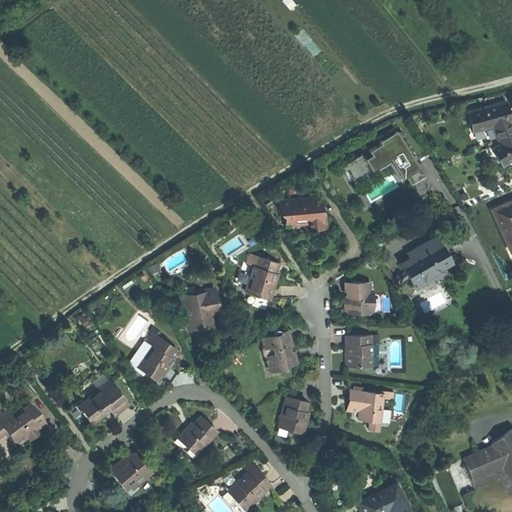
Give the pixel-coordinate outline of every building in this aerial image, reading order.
[(507,121),(510,120),(505,101),(465,112),(471,131),(480,129),(490,126),(507,121)] [(511,132),(507,121),(490,126),(499,141),(511,132)] [(389,159),(399,178),(404,175),(408,183),(422,175),(415,163),(418,161),(401,132),(397,134),(394,129),(377,139),(380,144),(368,151),(370,156),(365,159),(362,155),(341,167),(344,173),(347,172),(352,181),(389,159)] [(511,156),(511,132),(499,141),(488,148),(494,156),(485,161),(491,170),(511,156)] [(480,153),(485,161),(494,156),(488,148),(480,153)] [(395,174),(366,186),(371,198),(400,187),(395,174)] [(284,212),(286,225),(306,222),(307,228),(315,227),(324,226),(322,212),(319,213),(318,206),(315,206),(313,195),(278,200),(280,209),(284,209),(284,212)] [(511,200),(491,209),(509,251),(511,249),(511,200)] [(396,226),(380,237),(384,243),(400,233),(396,226)] [(368,239),(375,249),(384,243),(380,237),(377,233),(368,239)] [(401,264),(413,285),(452,262),(444,249),(436,236),(407,254),(410,259),(401,264)] [(255,254),(246,287),(255,290),(253,294),(269,298),(272,285),(275,276),(271,275),(272,271),(274,271),(277,261),(255,254)] [(344,313),(369,313),(369,310),(369,291),(369,282),(343,281),(343,283),(345,283),(345,292),(347,292),(347,294),(347,296),(344,296),(344,313)] [(214,289),(193,293),(194,297),(184,298),(185,307),(183,307),(188,330),(200,327),(212,325),(210,313),(209,309),(217,307),(214,289)] [(272,333),(272,335),(261,338),(263,345),(261,348),(261,350),(261,353),(262,356),(264,359),(266,359),(267,362),(271,361),(273,371),(284,368),(284,365),(294,362),(289,346),(285,331),(278,332),(277,330),(274,330),(272,331),(272,333)] [(176,348),(152,331),(145,340),(151,344),(137,363),(147,370),(145,373),(158,382),(169,367),(164,363),(168,357),(169,358),(176,348)] [(346,367),(371,366),(370,335),(346,335),(346,344),(345,344),(345,349),(348,349),(349,351),(349,353),(345,353),(346,367)] [(131,359),(137,363),(151,344),(145,340),(131,359)] [(173,361),(169,358),(168,357),(164,363),(169,367),(171,364),(173,361)] [(142,376),(145,373),(147,370),(137,363),(131,359),(127,365),(142,376)] [(108,381),(97,389),(99,391),(110,383),(108,381)] [(85,413),(91,421),(108,408),(110,407),(114,412),(120,408),(126,403),(110,383),(99,391),(97,389),(78,405),(80,408),(79,409),(83,414),(85,413)] [(382,394),(349,390),(348,399),(351,399),(350,411),(359,412),(358,419),(370,421),(379,422),(382,394)] [(396,411),(404,411),(405,392),(397,392),(396,411)] [(307,403),(285,397),(277,425),(287,428),(286,430),(301,434),(305,420),(301,419),(302,415),(303,412),(305,412),(307,403)] [(4,433),(14,446),(29,435),(27,432),(31,429),(33,433),(36,431),(35,429),(43,422),(30,403),(12,416),(7,409),(0,414),(0,427),(4,433)] [(176,438),(188,448),(189,446),(196,453),(217,430),(200,415),(190,426),(192,427),(190,428),(189,430),(186,427),(176,438)] [(378,431),(379,422),(370,421),(368,430),(378,431)] [(45,424),(43,422),(35,429),(36,431),(45,424)] [(463,459),(472,479),(507,464),(511,471),(511,430),(511,429),(491,443),(492,445),(463,459)] [(0,436),(0,451),(9,445),(2,435),(0,436)] [(195,455),(196,453),(189,446),(188,448),(195,455)] [(117,461),(107,470),(124,490),(136,480),(137,482),(151,471),(139,457),(136,459),(131,453),(129,451),(117,461)] [(134,451),(131,453),(136,459),(139,457),(134,451)] [(242,472),(245,476),(254,468),(251,464),(242,472)] [(245,476),(229,491),(236,498),(233,500),(244,511),(260,497),(258,495),(257,494),(260,490),(261,492),(269,484),(261,475),(254,468),(245,476)] [(394,483),(358,502),(363,511),(383,511),(386,511),(408,511),(402,498),(394,483)] [(227,493),(233,500),(236,498),(229,491),(227,493)]
